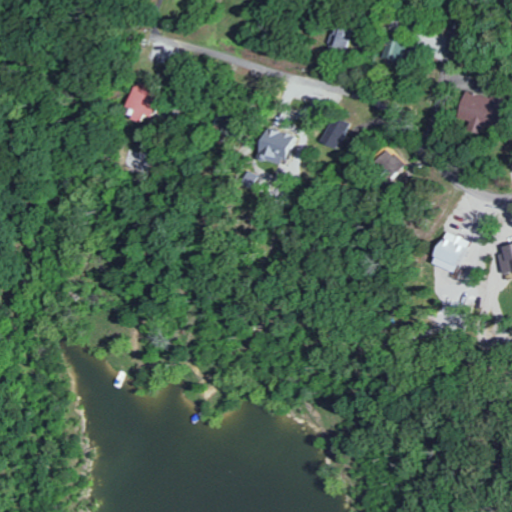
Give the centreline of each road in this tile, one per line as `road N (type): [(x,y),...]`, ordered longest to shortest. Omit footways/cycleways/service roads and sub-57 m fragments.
road 1 (residential): [(511,182),(459,129),(197,65)]
road 2 (residential): [(459,129),(470,0)]
